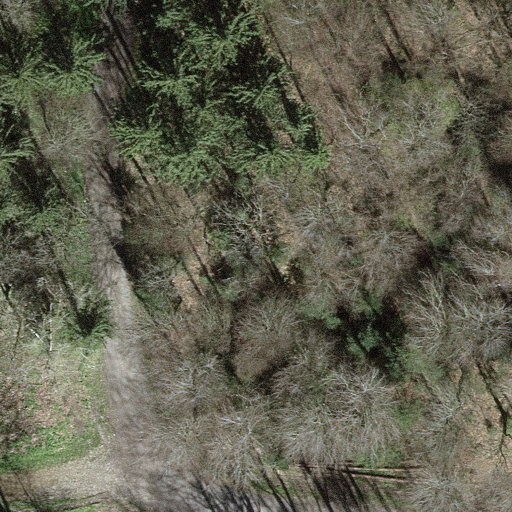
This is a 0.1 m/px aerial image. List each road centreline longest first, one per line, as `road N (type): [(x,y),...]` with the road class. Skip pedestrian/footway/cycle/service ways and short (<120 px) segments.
road 1 (track): [(122,0),(103,79),(101,152),(151,474)]
road 2 (track): [(0,480),(151,474),(357,511)]
